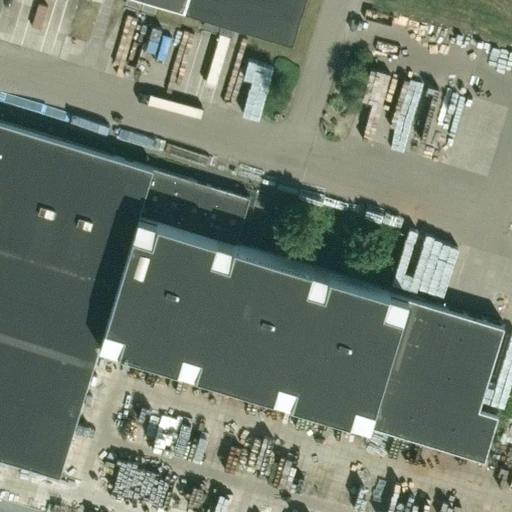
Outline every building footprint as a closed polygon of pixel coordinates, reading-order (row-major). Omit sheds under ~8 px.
[(139,0),(294,47),(295,44),(294,44),(307,0),(139,0)] [(69,38),(71,24),(55,22),(53,36),(69,38)] [(481,67),(495,70),(497,63),(511,67),(511,42),(489,36),(481,67)] [(435,147),(456,83),(425,73),(421,87),(430,90),(414,140),(435,147)] [(395,75),(385,123),(398,125),(407,77),(395,75)] [(497,99),(511,103),(511,80),(510,87),(501,85),(497,99)] [(473,128),(489,128),(490,96),(473,96),(473,128)] [(0,457),(59,475),(100,340),(484,457),(498,411),(479,406),(504,323),(236,242),(250,196),(0,119),(0,457)] [(159,378),(149,431),(171,436),(181,382),(159,378)] [(255,467),(287,473),(292,447),(281,445),(284,430),(263,426),(255,467)] [(300,463),(312,467),(321,435),(309,431),(300,463)] [(359,493),(375,442),(348,434),(333,485),(359,493)] [(416,511),(420,511),(439,461),(427,457),(414,495),(414,494),(408,509),(416,511)] [(303,488),(303,502),(315,502),(315,487),(303,488)] [(232,511),(244,511),(249,491),(238,488),(232,511)]
